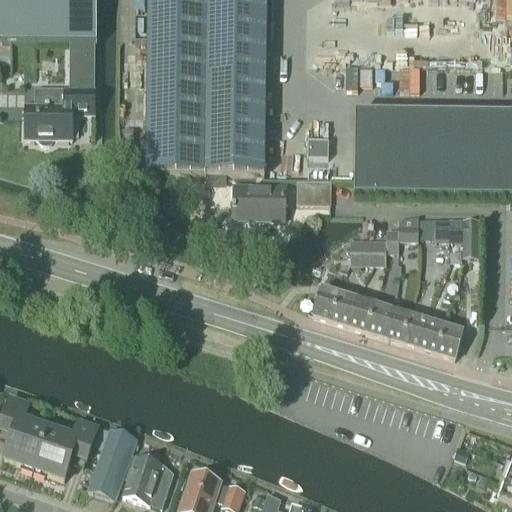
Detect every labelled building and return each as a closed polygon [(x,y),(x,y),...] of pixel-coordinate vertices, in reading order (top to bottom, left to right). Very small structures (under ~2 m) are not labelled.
[(0,0),(0,48),(69,49),(94,50),(96,50),(96,0),(0,0)] [(266,0),(148,0),(145,179),(263,181),(266,0)] [(69,49),(68,95),(94,95),(94,50),(69,49)] [(25,111),(25,146),(38,146),(40,149),(42,151),(45,151),(48,151),(51,149),(52,146),(71,147),(72,122),(94,122),(94,95),(68,95),(35,95),(34,111),(25,111)] [(353,187),(353,203),(406,204),(504,206),(511,205),(511,121),(354,119),(353,187)] [(306,146),(306,164),(328,164),(328,146),(306,146)] [(330,212),(330,188),(296,187),(295,212),(330,212)] [(284,227),(284,191),(233,190),(233,226),(284,227)] [(398,236),(398,249),(418,249),(418,224),(398,227),(398,236)] [(451,248),(451,225),(435,225),(434,248),(451,248)] [(463,263),(464,225),(451,225),(451,248),(462,248),(462,263),(463,263)] [(478,263),(478,225),(464,225),(463,263),(478,263)] [(398,260),(398,249),(398,236),(386,236),(386,247),(385,260),(398,260)] [(361,273),(361,247),(349,247),(349,273),(361,273)] [(374,273),(374,247),(361,247),(361,273),(374,273)] [(385,273),(385,260),(386,247),(374,247),(374,273),(385,273)] [(330,328),(339,300),(321,294),(312,322),(330,328)] [(348,333),(356,305),(339,300),(330,328),(348,333)] [(365,339),(374,311),(356,305),(348,333),(365,339)] [(383,344),(392,316),(374,311),(365,339),(383,344)] [(401,350),(409,322),(392,316),(383,344),(401,350)] [(418,356),(427,328),(409,322),(401,350),(418,356)] [(437,362),(446,333),(427,328),(418,356),(437,362)] [(446,333),(437,362),(454,367),(463,339),(446,333)] [(22,427),(27,411),(7,405),(0,425),(0,449),(8,452),(3,467),(33,477),(47,435),(22,427)] [(91,453),(97,435),(77,429),(72,444),(47,435),(33,477),(63,487),(69,472),(82,477),(91,453)] [(102,457),(109,439),(97,435),(91,453),(102,457)] [(114,508),(136,447),(109,438),(109,439),(102,457),(88,499),(114,508)] [(456,455),(452,464),(465,469),(468,459),(456,455)] [(162,511),(173,482),(161,471),(137,463),(123,504),(146,511),(162,511)] [(511,511),(511,468),(497,508),(511,511)] [(191,481),(180,511),(212,511),(213,511),(214,509),(215,509),(223,511),(229,494),(228,493),(222,491),(220,491),(191,481)] [(223,511),(222,511),(239,511),(244,499),(229,494),(223,511)] [(278,511),(280,508),(267,501),(263,511),(278,511)]
